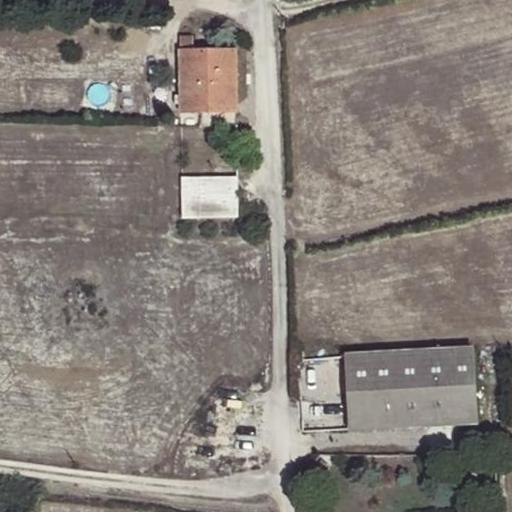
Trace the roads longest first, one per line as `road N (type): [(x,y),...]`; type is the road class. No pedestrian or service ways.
road 1 (track): [(265,0),(287,511)]
road 2 (track): [(285,484),(172,488),(0,466)]
